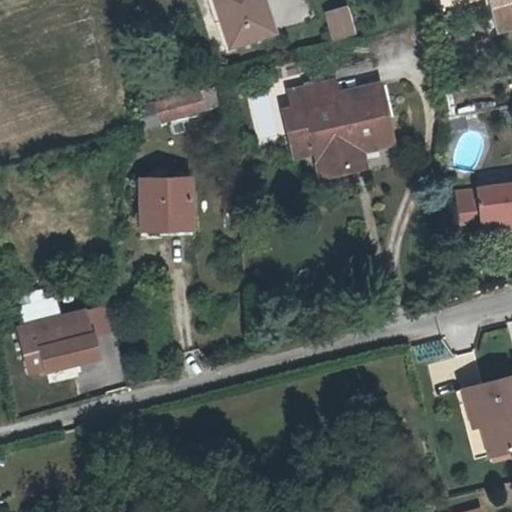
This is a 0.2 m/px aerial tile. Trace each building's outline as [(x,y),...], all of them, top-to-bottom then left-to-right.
[(257,0),(210,0),(224,43),(267,29),(257,0)] [(511,0),(505,0),(492,4),(486,6),(488,12),(493,11),(498,29),(511,26),(511,0)] [(346,7),(325,13),(332,40),(353,35),(346,7)] [(295,154),(316,150),(322,176),(346,170),(342,154),(355,151),(356,154),(380,148),(376,125),(384,124),(377,90),(345,97),(346,100),(336,101),(332,80),(293,90),(296,107),(285,110),(295,154)] [(216,87),(137,108),(143,131),(222,111),(216,87)] [(447,115),(446,127),(466,123),(464,111),(447,115)] [(142,224),(190,223),(189,180),(142,180),(142,224)] [(460,223),(511,218),(511,185),(477,188),(477,192),(458,193),(460,223)] [(190,235),(190,223),(142,224),(143,236),(190,235)] [(36,288),(8,295),(12,307),(40,299),(36,288)] [(40,299),(12,307),(16,325),(56,314),(51,296),(40,299)] [(99,302),(81,307),(88,331),(105,327),(99,302)] [(16,325),(13,326),(20,349),(25,368),(41,364),(42,366),(62,361),(74,357),(94,352),(88,331),(81,307),(56,314),(16,325)] [(13,326),(5,328),(12,351),(20,349),(13,326)] [(74,357),(62,361),(64,367),(76,364),(74,357)] [(485,453),(511,446),(511,373),(461,386),(470,422),(477,421),(485,453)]
